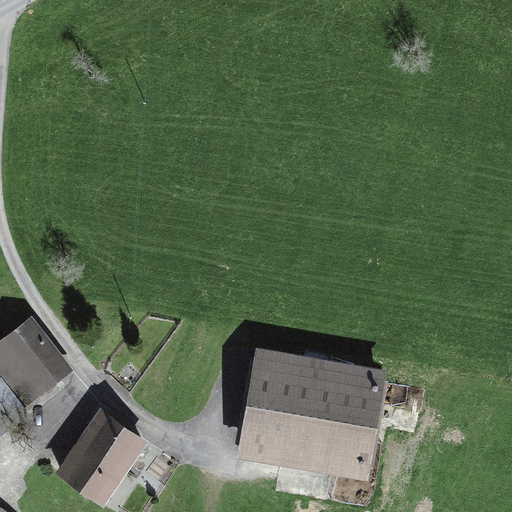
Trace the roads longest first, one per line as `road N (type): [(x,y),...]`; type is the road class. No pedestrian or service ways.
road 1 (track): [(209,462),(153,432),(44,315),(0,229)]
road 2 (track): [(0,167),(0,21)]
